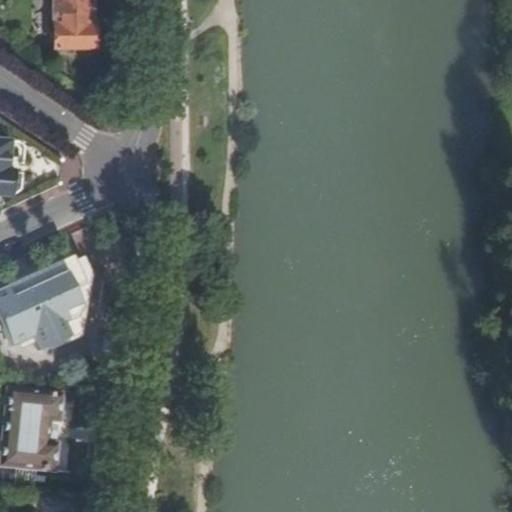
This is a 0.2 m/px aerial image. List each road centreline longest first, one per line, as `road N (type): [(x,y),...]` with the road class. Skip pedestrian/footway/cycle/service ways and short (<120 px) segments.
road 1 (residential): [(114,511),(150,282),(152,225),(136,174)]
road 2 (residential): [(136,174),(150,129),(147,0)]
road 3 (residential): [(136,174),(0,83)]
road 4 (residential): [(0,237),(136,174)]
